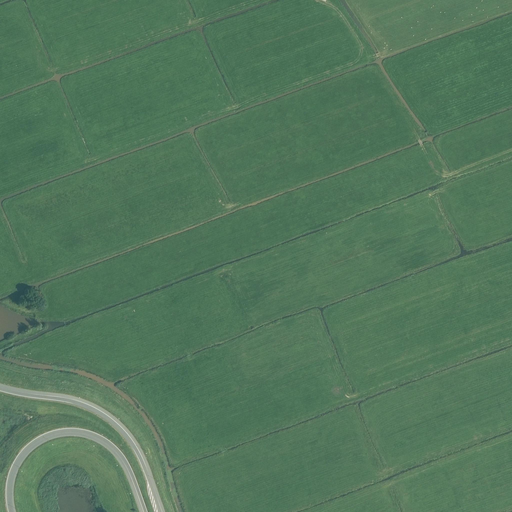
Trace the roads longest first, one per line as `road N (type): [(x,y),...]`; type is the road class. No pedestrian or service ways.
road 1 (motorway): [(9,511),(7,484),(17,459),(40,437),(64,430),(92,433),(118,451),(145,511)]
road 2 (track): [(511,7),(370,59),(324,0)]
road 3 (motorway): [(159,511),(141,459),(108,418),(63,399),(0,389)]
